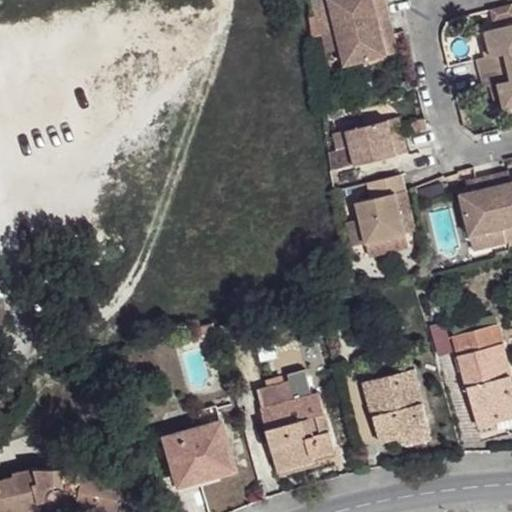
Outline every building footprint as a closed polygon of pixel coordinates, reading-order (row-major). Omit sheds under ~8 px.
[(331,0),(339,32),(394,19),(388,3),(377,2),(376,0),(331,0)] [(339,32),(348,68),(389,59),(387,42),(399,37),(394,19),(339,32)] [(480,60),(482,73),(511,65),(511,24),(487,31),(492,56),(480,60)] [(511,65),(482,73),(487,86),(501,81),(507,110),(511,108),(511,65)] [(356,132),(363,164),(418,151),(414,134),(402,136),(397,120),(356,132)] [(342,134),(351,167),(363,164),(356,132),(342,134)] [(511,167),(496,172),(500,189),(511,185),(511,167)] [(466,192),(467,199),(500,189),(496,172),(484,174),(482,185),(466,192)] [(359,204),(365,225),(404,215),(401,196),(409,192),(406,173),(369,184),(372,198),(359,204)] [(511,185),(500,189),(511,225),(511,224),(511,185)] [(500,189),(467,199),(477,233),(511,225),(500,189)] [(407,219),(369,230),(372,242),(409,233),(407,219)] [(477,233),(480,249),(511,236),(511,227),(511,225),(477,233)] [(455,360),(478,429),(501,422),(499,412),(511,406),(511,377),(503,347),(455,360)] [(367,388),(380,444),(403,438),(431,430),(418,375),(367,388)] [(267,415),(280,475),(318,467),(319,461),(339,454),(325,402),(267,415)] [(511,406),(499,412),(501,422),(511,417),(511,406)] [(212,477),(232,472),(216,408),(199,413),(203,427),(161,437),(167,455),(173,456),(178,477),(212,469),(212,477)] [(403,438),(408,448),(433,440),(431,430),(403,438)] [(81,469),(44,471),(48,492),(50,490),(55,489),(60,489),(64,491),(67,496),(68,498),(68,502),(76,505),(75,509),(84,511),(120,511),(128,486),(103,479),(103,477),(81,469)] [(178,477),(180,484),(212,477),(212,469),(178,477)] [(45,497),(48,492),(44,471),(34,471),(13,477),(13,480),(0,484),(0,511),(41,511),(38,504),(46,503),(45,497)] [(50,490),(48,492),(53,511),(58,511),(64,510),(66,506),(68,502),(68,498),(67,496),(64,491),(60,489),(55,489),(50,490)]
